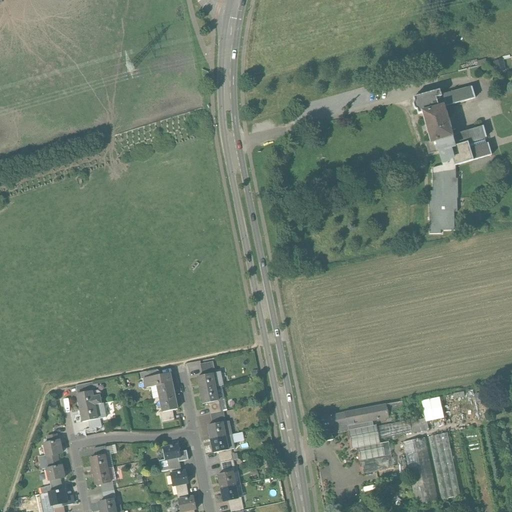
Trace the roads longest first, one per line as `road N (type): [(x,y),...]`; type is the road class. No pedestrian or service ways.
road 1 (primary): [(304,511),(228,121),(235,3)]
road 2 (residential): [(193,432),(72,445)]
